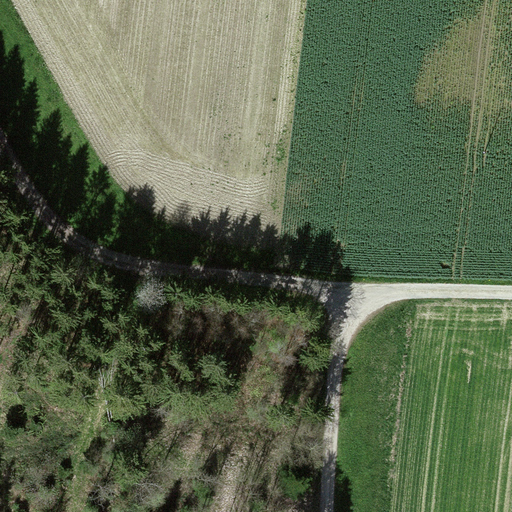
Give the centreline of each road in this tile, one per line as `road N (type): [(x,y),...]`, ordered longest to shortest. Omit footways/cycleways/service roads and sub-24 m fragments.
road 1 (track): [(341,291),(90,257),(49,226),(0,152)]
road 2 (track): [(324,511),(341,291)]
road 3 (track): [(341,291),(511,291)]
